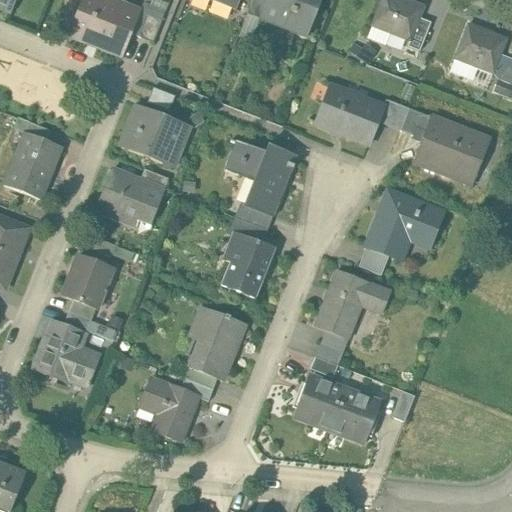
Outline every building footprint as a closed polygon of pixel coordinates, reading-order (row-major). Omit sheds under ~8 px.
[(0,0),(0,9),(8,13),(12,0),(0,0)] [(140,13),(107,0),(82,0),(68,36),(122,57),(140,13)] [(239,0),(208,0),(215,2),(235,11),(239,0)] [(267,0),(252,0),(246,15),(259,20),(267,0)] [(320,0),(267,0),(259,20),(306,38),(320,0)] [(423,7),(404,0),(381,0),(371,26),(409,42),(419,18),(423,7)] [(162,21),(146,15),(137,38),(153,44),(162,21)] [(251,43),(259,20),(246,15),(237,37),(251,43)] [(430,23),(419,18),(409,42),(407,47),(419,52),(430,23)] [(506,40),(468,25),(454,59),(493,74),(506,40)] [(511,85),(511,59),(508,58),(501,75),(500,75),(498,80),(511,86),(511,85)] [(506,99),(511,86),(498,80),(492,94),(506,99)] [(382,107),(329,86),(315,124),(368,145),(377,123),(383,108),(382,107)] [(175,97),(152,88),(147,103),(169,112),(175,97)] [(408,110),(385,101),(382,107),(383,108),(377,123),(400,132),(408,110)] [(188,128),(136,107),(120,148),(162,165),(169,147),(179,151),(188,128)] [(421,115),(408,110),(400,132),(412,137),(415,130),(421,115)] [(431,119),(421,115),(415,130),(425,134),(431,119)] [(489,142),(431,119),(425,134),(414,163),(472,186),(489,142)] [(51,132),(29,123),(24,135),(46,143),(51,132)] [(24,135),(4,186),(39,200),(59,149),(46,143),(24,135)] [(265,155),(230,141),(229,142),(235,145),(225,170),(254,181),(244,205),(244,207),(272,218),(291,170),(292,170),(293,167),(292,166),(296,157),(268,146),(265,155)] [(140,181),(111,170),(95,211),(135,227),(138,219),(150,224),(163,191),(140,181)] [(168,180),(144,171),(140,181),(163,191),(168,180)] [(442,214),(388,193),(366,248),(389,257),(388,257),(399,262),(408,240),(429,248),(442,214)] [(272,218),(244,207),(244,205),(240,203),(234,219),(267,232),(272,218)] [(22,228),(0,219),(0,288),(4,290),(17,257),(11,254),(22,228)] [(267,232),(234,219),(228,233),(233,235),(234,233),(263,245),(268,232),(267,232)] [(263,245),(234,233),(233,235),(223,261),(230,264),(221,287),(254,300),(263,279),(259,278),(269,250),(274,252),(274,249),(263,245)] [(389,257),(366,248),(358,268),(380,277),(388,257),(389,257)] [(113,270),(78,256),(61,297),(73,302),(95,311),(96,311),(113,270)] [(390,293),(336,272),(314,328),(325,332),(347,341),(361,307),(381,316),(390,293)] [(95,311),(73,302),(68,313),(91,322),(95,311)] [(225,318),(201,309),(200,311),(210,315),(189,369),(217,380),(223,382),(245,326),(230,320),(230,319),(226,317),(225,318)] [(91,322),(68,313),(63,327),(85,336),(91,322)] [(63,327),(51,323),(33,370),(66,383),(67,380),(86,387),(98,357),(79,350),(85,336),(63,327)] [(347,341),(325,332),(320,344),(343,353),(347,341)] [(343,353),(320,344),(315,358),(337,367),(343,353)] [(337,367),(315,358),(310,370),(332,379),(337,367)] [(217,380),(189,369),(184,379),(212,391),(217,380)] [(343,391),(310,378),(294,418),(327,432),(343,391)] [(180,390),(150,379),(141,403),(159,410),(151,432),(180,443),(198,398),(198,397),(180,390)] [(212,391),(184,379),(180,390),(198,397),(198,398),(208,402),(212,391)] [(377,404),(343,391),(327,432),(361,445),(377,404)] [(402,393),(392,419),(404,423),(414,398),(402,393)] [(9,511),(25,473),(0,463),(0,509),(6,511),(9,511)]
